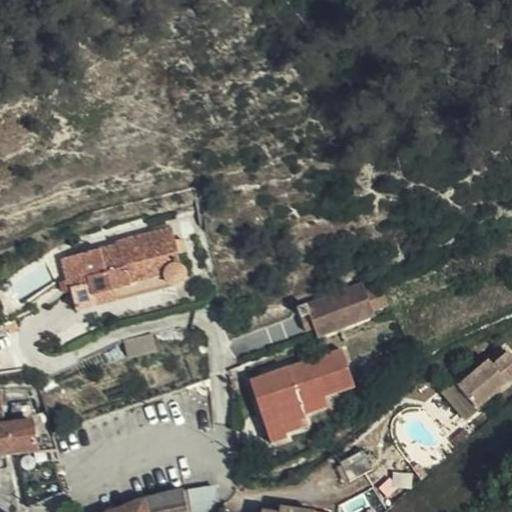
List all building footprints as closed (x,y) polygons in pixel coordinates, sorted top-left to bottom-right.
[(162,286),(165,289),(169,289),(175,288),(178,287),(181,284),(183,282),(184,279),(184,275),(183,272),(182,268),(180,267),(179,266),(174,264),(171,252),(175,251),(171,226),(113,237),(113,243),(56,254),(61,280),(65,279),(72,308),(96,303),(94,294),(127,286),(126,280),(159,274),(160,281),(161,283),(162,286)] [(96,303),(165,289),(162,286),(161,283),(160,281),(159,274),(126,280),(127,286),(94,294),(96,303)] [(361,335),(371,331),(370,326),(385,320),(379,303),(364,308),(361,299),(304,318),(316,352),(322,350),(361,335)] [(500,373),(509,367),(504,362),(496,368),(500,373)] [(277,383),(255,390),(255,395),(247,394),(262,444),(279,438),(282,446),(304,438),(300,427),(297,417),(320,409),(351,399),(339,363),(289,379),(277,383)] [(511,393),(511,371),(509,367),(500,373),(493,379),(489,374),(457,398),(476,421),(511,393)] [(493,379),(500,373),(496,368),(489,374),(493,379)] [(275,378),(277,383),(289,379),(288,374),(275,378)] [(297,417),(300,427),(324,419),(320,409),(297,417)] [(55,454),(51,441),(45,418),(37,420),(39,428),(46,456),(55,454)] [(3,428),(6,459),(33,458),(36,458),(46,456),(39,428),(3,428)] [(279,438),(262,444),(266,456),(283,450),(282,446),(279,438)] [(366,481),(358,461),(333,472),(342,492),(366,481)] [(202,511),(212,496),(193,496),(181,499),(184,511),(202,511)] [(184,511),(181,499),(167,501),(150,505),(126,511),(184,511)]
